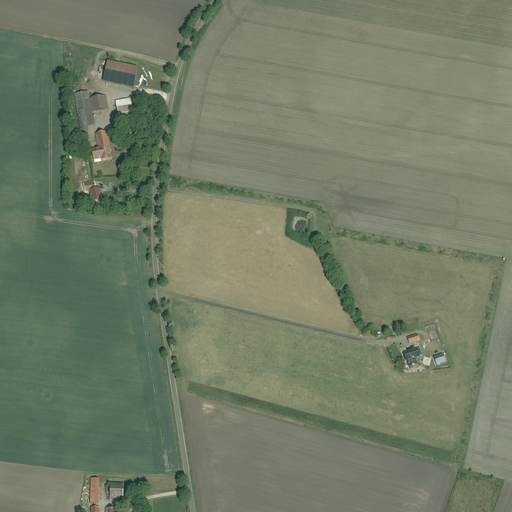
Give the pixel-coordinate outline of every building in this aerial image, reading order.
[(109,62),(103,83),(134,91),(139,69),(109,62)] [(94,125),(93,112),(108,110),(107,98),(91,100),(90,94),(77,96),(81,127),(94,125)] [(131,99),(117,100),(118,122),(133,120),(131,99)] [(110,134),(97,135),(98,150),(93,151),(94,163),(112,161),(110,134)] [(409,338),(411,346),(421,343),(420,336),(409,338)] [(419,350),(406,353),(409,368),(417,366),(416,360),(421,359),(419,350)] [(434,358),(437,366),(447,363),(444,355),(434,358)] [(90,480),(89,504),(97,504),(98,480),(90,480)] [(109,488),(109,499),(123,500),(124,489),(109,488)]
